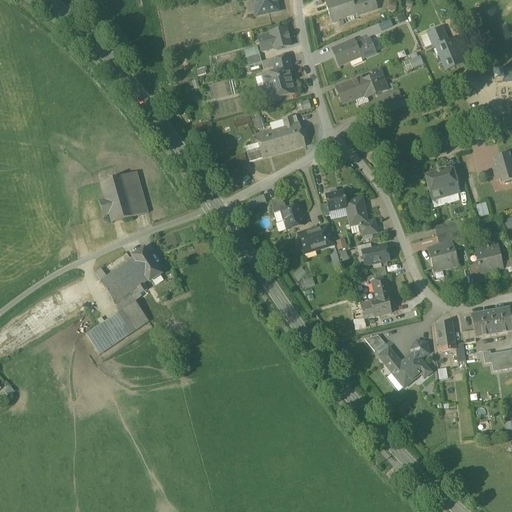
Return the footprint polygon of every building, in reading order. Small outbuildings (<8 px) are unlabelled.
[(275,0),(253,0),(257,17),(278,13),(275,0)] [(351,0),(337,0),(325,4),(331,23),(356,15),(357,17),(371,12),(367,0),(357,0),(352,2),(351,0)] [(373,0),(367,0),(371,12),(377,10),(373,0)] [(442,29),(427,35),(428,36),(430,42),(444,36),(442,29)] [(286,30),(270,34),(271,36),(274,49),(275,51),(290,47),(289,40),(288,36),(286,30)] [(383,35),(370,40),(376,54),(376,55),(387,51),(383,41),(385,40),(383,35)] [(271,36),(258,39),(261,52),(274,49),(271,36)] [(428,36),(421,39),(425,50),(432,47),(430,42),(428,36)] [(444,36),(430,42),(432,47),(433,50),(435,49),(445,73),(463,65),(453,41),(447,43),(444,36)] [(370,40),(364,43),(369,57),(376,54),(370,40)] [(354,42),(331,52),(338,68),(361,58),(362,60),(369,57),(364,43),(356,46),(354,42)] [(259,55),(245,59),(247,68),(262,64),(259,55)] [(289,56),(271,61),(275,74),(288,70),(289,73),(293,72),(289,56)] [(423,66),(418,56),(403,62),(407,72),(423,66)] [(204,69),(197,71),(198,77),(206,75),(204,69)] [(275,74),(262,77),(264,88),(266,88),(270,102),(295,95),(289,73),(288,70),(275,74)] [(511,70),(502,71),(500,70),(500,71),(501,73),(501,74),(493,75),(494,84),(502,83),(502,86),(511,84),(511,70)] [(380,72),(373,75),(375,80),(381,94),(387,91),(380,72)] [(360,81),(336,90),(343,106),(355,101),(365,97),(366,99),(367,99),(381,94),(375,80),(361,85),(360,81)] [(389,96),(392,101),(403,97),(401,92),(389,96)] [(365,97),(355,101),(358,108),(368,104),(367,99),(366,99),(365,97)] [(298,103),(300,111),(311,108),(309,100),(298,103)] [(259,119),(252,121),(255,131),(262,130),(259,119)] [(285,129),(256,137),(258,144),(261,153),(263,159),(305,147),(298,125),(294,126),(292,119),(283,121),(285,129)] [(258,144),(245,148),(248,157),(261,153),(258,144)] [(261,153),(248,157),(250,163),(263,159),(261,153)] [(509,155),(493,160),(494,164),(490,165),(495,183),(499,182),(500,186),(503,185),(503,186),(504,186),(507,186),(509,185),(511,184),(511,158),(510,159),(509,155)] [(452,170),(425,177),(432,202),(459,194),(452,170)] [(137,173),(100,184),(104,201),(99,202),(104,218),(109,217),(112,225),(148,214),(137,173)] [(92,216),(92,223),(97,223),(95,192),(81,193),(83,216),(92,216)] [(337,194),(331,195),(331,196),(325,197),(327,206),(329,213),(346,210),(347,209),(346,204),(345,200),(344,200),(343,194),(337,195),(337,194)] [(250,201),(252,208),(266,203),(264,197),(250,201)] [(283,200),(271,203),(274,215),(280,214),(280,213),(286,212),(283,200)] [(360,200),(346,204),(347,209),(346,210),(350,228),(359,226),(367,224),(365,216),(363,217),(361,207),(360,200)] [(486,204),(476,206),(479,218),(489,216),(486,204)] [(327,206),(321,207),(324,219),(330,218),(329,213),(327,206)] [(286,212),(280,213),(280,214),(283,223),(277,225),(280,234),(304,227),(298,208),(286,212)] [(375,222),(367,224),(359,226),(362,238),(377,235),(375,222)] [(458,222),(434,229),(436,237),(460,230),(458,222)] [(328,228),(299,236),(304,255),(333,246),(328,228)] [(460,230),(436,237),(439,248),(452,245),(463,242),(460,230)] [(344,239),(336,242),(339,251),(347,248),(344,239)] [(370,245),(357,249),(358,254),(360,258),(363,258),(362,253),(372,251),(370,245)] [(439,248),(428,251),(434,273),(458,267),(452,245),(439,248)] [(333,266),(340,265),(335,247),(329,249),(333,266)] [(372,251),(362,253),(363,258),(365,267),(389,262),(386,248),(372,251)] [(497,248),(475,253),(478,266),(481,277),(503,272),(497,248)] [(162,276),(144,250),(132,258),(134,260),(149,282),(150,284),(162,276)] [(340,262),(349,260),(346,250),(338,252),(340,262)] [(101,282),(100,283),(115,305),(137,290),(145,285),(149,282),(134,260),(132,262),(107,278),(101,282)] [(478,266),(469,268),(473,287),(483,284),(481,277),(478,266)] [(384,269),(372,271),(375,283),(386,280),(386,281),(387,281),(384,269)] [(102,270),(96,274),(101,282),(107,278),(102,270)] [(375,283),(372,284),(376,302),(387,299),(388,300),(391,299),(386,281),(386,280),(375,283)] [(140,295),(148,290),(145,285),(137,290),(140,295)] [(137,290),(115,305),(120,313),(136,303),(143,298),(140,295),(137,290)] [(376,302),(360,306),(363,317),(374,315),(374,319),(391,315),(388,300),(387,299),(376,302)] [(120,313),(86,336),(100,356),(149,323),(136,303),(120,313)] [(508,313),(472,319),(474,333),(475,340),(511,334),(508,313)] [(452,324),(436,327),(438,342),(454,339),(452,324)] [(474,333),(462,334),(463,345),(475,343),(476,343),(475,340),(474,333)] [(378,337),(364,341),(374,353),(385,345),(378,337)] [(454,339),(438,342),(440,354),(456,351),(455,346),(454,339)] [(427,345),(416,342),(410,352),(413,355),(415,354),(420,361),(429,355),(427,345)] [(475,343),(463,345),(464,352),(476,350),(475,343)] [(463,345),(455,346),(456,351),(458,364),(465,363),(464,352),(463,345)] [(413,355),(408,359),(409,361),(402,367),(389,350),(379,358),(393,376),(393,375),(394,376),(395,375),(405,387),(403,389),(404,389),(421,376),(424,380),(431,374),(420,361),(415,354),(413,355)] [(506,351),(480,355),(481,363),(508,359),(506,351)]
